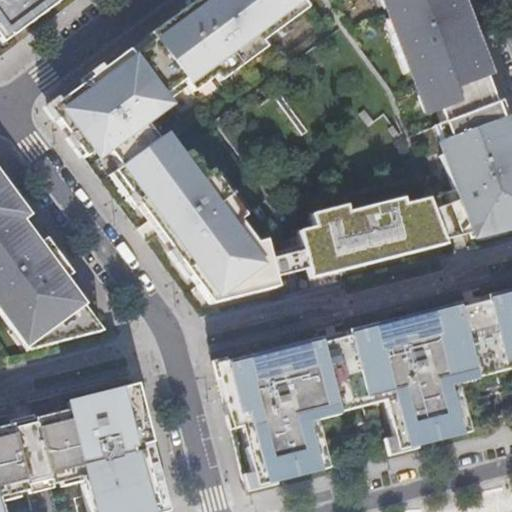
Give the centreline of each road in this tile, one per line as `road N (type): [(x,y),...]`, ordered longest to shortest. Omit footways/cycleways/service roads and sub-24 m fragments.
road 1 (residential): [(511,255),(172,340)]
road 2 (residential): [(0,113),(172,340)]
road 3 (residential): [(317,511),(511,464)]
road 4 (residential): [(147,0),(0,108)]
road 5 (residential): [(0,385),(172,340)]
road 6 (residential): [(172,340),(218,511)]
